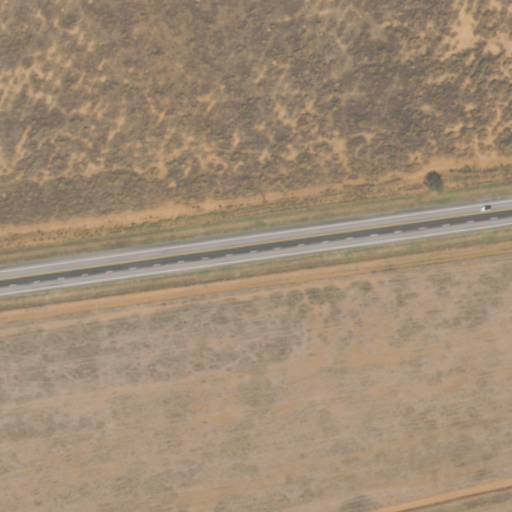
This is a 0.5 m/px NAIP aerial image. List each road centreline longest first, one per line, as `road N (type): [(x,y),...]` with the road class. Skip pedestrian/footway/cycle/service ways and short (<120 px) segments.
road 1 (track): [(511,169),(0,239)]
road 2 (trunk): [(511,204),(0,273)]
road 3 (residential): [(376,511),(511,481)]
